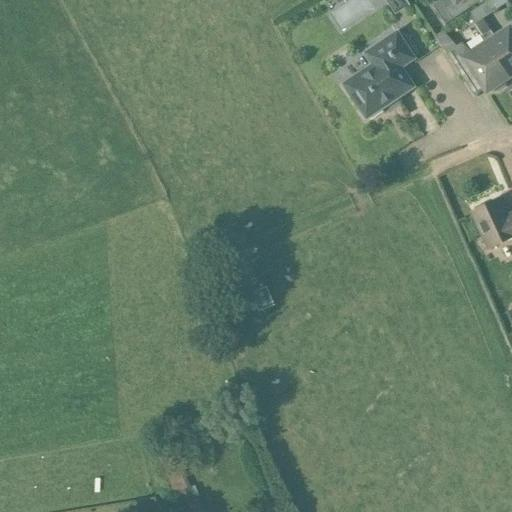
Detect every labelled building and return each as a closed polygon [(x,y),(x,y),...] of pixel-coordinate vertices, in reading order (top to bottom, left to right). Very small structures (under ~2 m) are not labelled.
[(384,0),(394,14),(409,3),(406,0),(384,0)] [(442,0),(433,6),(446,24),(475,5),(471,0),(442,0)] [(497,9),(491,0),(489,0),(468,14),(475,25),(497,9)] [(487,42),(486,43),(510,78),(511,76),(511,30),(510,27),(495,37),(491,30),(483,36),(487,42)] [(412,58),(396,34),(365,55),(372,66),(345,84),(367,117),(413,87),(400,67),(412,58)] [(510,78),(486,43),(472,52),(463,42),(446,54),(461,76),(471,69),(487,93),(491,90),(492,92),(496,92),(500,90),(503,88),(506,85),(507,81),(507,80),(510,78)] [(511,213),(507,216),(499,199),(471,213),(488,249),(511,238),(511,213)] [(272,305),(265,287),(250,293),(257,312),(272,305)] [(187,511),(199,506),(181,470),(167,476),(177,501),(167,506),(169,511),(187,511)]
